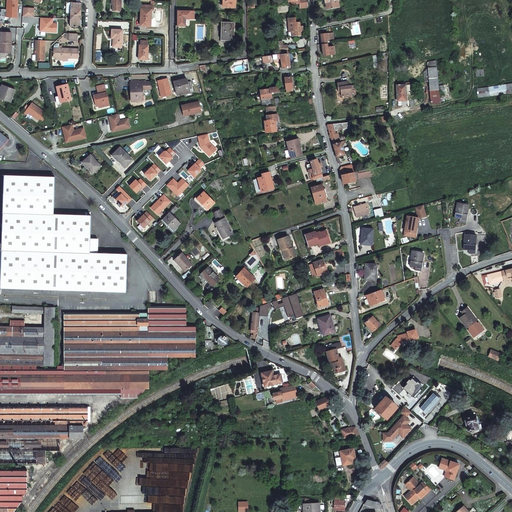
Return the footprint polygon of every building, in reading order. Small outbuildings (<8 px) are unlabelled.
[(71,0),(67,0),(67,1),(66,14),(71,14),(81,15),(81,3),(80,1),(80,0),(71,0)] [(120,0),(110,0),(111,1),(110,3),(112,3),(112,5),(112,11),(120,11),(120,0)] [(223,0),(224,2),(224,9),(235,9),(236,3),(235,0),(223,0)] [(325,0),(326,3),(327,7),(327,10),(339,7),(339,3),(338,1),(337,0),(325,0)] [(139,26),(149,27),(150,10),(152,11),(152,6),(140,6),(139,26)] [(189,17),(194,17),(194,13),(193,10),(189,10),(178,11),(179,26),(177,26),(180,60),(188,59),(193,59),(191,45),(190,25),(189,25),(185,25),(185,23),(184,18),(189,17)] [(81,15),(71,14),(70,22),(70,26),(80,27),(81,15)] [(293,32),(295,31),(296,36),(301,36),(301,34),(303,34),(302,27),(300,27),(300,24),(300,23),(297,23),(296,18),(292,18),(292,24),(293,32)] [(234,24),(234,22),(223,22),(222,40),(233,40),(234,24)] [(113,39),(113,44),(112,48),(120,48),(121,44),(122,31),(111,30),(110,39),(113,39)] [(6,53),(6,52),(8,52),(8,48),(11,48),(11,43),(11,33),(1,33),(0,53),(6,53)] [(320,34),(321,39),(322,46),(324,55),(329,55),(328,47),(327,46),(326,39),(328,39),(328,37),(327,33),(320,34)] [(36,37),(36,40),(34,40),(34,43),(34,48),(36,48),(35,51),(35,57),(44,57),(45,37),(36,37)] [(288,51),(287,46),(286,46),(284,46),(283,41),(279,41),(280,55),(288,53),(288,51)] [(140,47),(139,46),(138,60),(147,61),(148,47),(146,47),(147,43),(140,42),(140,47)] [(57,48),(57,46),(54,46),(53,56),(77,57),(78,47),(76,47),(75,49),(57,48)] [(288,53),(280,55),(281,59),(281,61),(283,71),(293,70),(292,56),(289,56),(288,53)] [(428,62),(429,68),(429,77),(431,103),(431,104),(439,104),(439,103),(440,102),(443,101),(443,96),(445,96),(444,86),(438,86),(438,77),(441,77),(441,67),(437,67),(436,62),(428,62)] [(176,87),(178,95),(193,91),(189,80),(186,81),(185,79),(173,82),(174,88),(176,87)] [(148,90),(147,86),(144,81),(129,81),(129,100),(129,101),(141,101),(141,90),(148,90)] [(341,89),(341,92),(342,97),(350,96),(350,95),(350,92),(352,91),(352,86),(348,86),(348,82),(338,83),(339,89),(341,89)] [(477,97),(511,92),(511,82),(476,88),(477,97)] [(398,101),(406,101),(406,97),(408,97),(411,97),(410,84),(397,85),(398,101)] [(94,100),(95,105),(95,108),(107,105),(106,100),(102,85),(94,87),(97,95),(90,97),(90,100),(91,101),(94,100)] [(53,98),(53,99),(55,105),(69,101),(69,100),(65,86),(54,88),(57,97),(53,98)] [(0,100),(8,103),(9,96),(11,91),(0,87),(0,88),(0,100)] [(272,94),(279,93),(279,87),(269,88),(270,89),(261,91),(261,95),(266,95),(272,94)] [(30,104),(22,115),(25,117),(27,114),(37,122),(43,114),(30,104)] [(180,108),(182,116),(199,112),(198,104),(180,108)] [(264,122),(266,133),(276,132),(275,123),(275,121),(278,120),(277,114),(267,116),(268,121),(264,122)] [(106,117),(107,121),(108,125),(109,126),(110,125),(111,128),(109,128),(110,133),(128,128),(126,121),(126,119),(117,121),(116,115),(106,117)] [(344,154),(343,153),(344,152),(346,152),(343,141),(339,142),(339,141),(337,141),(338,142),(336,143),(334,135),(336,134),(333,124),(327,125),(335,152),(336,156),(344,154)] [(61,128),(63,138),(65,137),(66,144),(85,139),(82,129),(72,132),(71,126),(61,128)] [(0,145),(2,148),(11,137),(0,129),(0,145)] [(297,158),(302,157),(301,152),(300,148),(297,140),(287,143),(289,152),(291,160),(297,158)] [(131,159),(125,153),(119,148),(116,151),(112,154),(114,156),(118,160),(118,161),(124,167),(131,159)] [(99,167),(93,161),(89,156),(82,162),(88,169),(87,170),(91,175),(99,167)] [(308,165),(313,179),(313,180),(323,177),(319,168),(322,167),(321,163),(318,164),(317,160),(314,161),(313,159),(309,161),(311,164),(308,165)] [(340,169),(342,175),(354,173),(352,164),(341,167),(340,169)] [(368,169),(354,173),(342,175),(343,179),(343,184),(356,181),(355,179),(355,178),(370,175),(368,169)] [(259,178),(258,178),(261,191),(273,188),(269,172),(262,174),(262,177),(259,178)] [(30,175),(4,174),(4,178),(3,231),(1,280),(1,288),(50,289),(127,291),(128,254),(90,253),(91,215),(54,213),(55,176),(30,175)] [(326,201),(322,185),(311,188),(316,204),(326,201)] [(206,211),(213,204),(209,199),(202,193),(194,201),(206,211)] [(467,203),(456,201),(454,216),(459,217),(459,220),(464,221),(467,203)] [(369,214),(366,204),(352,208),(356,218),(369,214)] [(214,213),(218,221),(215,223),(222,238),(223,238),(232,233),(220,209),(215,211),(214,213)] [(172,232),(179,224),(174,220),(168,214),(161,221),(172,232)] [(417,218),(406,216),(405,222),(404,231),(409,232),(409,235),(414,236),(417,218)] [(373,230),(362,229),(360,245),(371,246),(373,230)] [(315,232),(305,236),(309,247),(318,243),(319,246),(330,242),(326,231),(316,234),(315,232)] [(467,248),(467,249),(467,252),(473,252),(473,249),(475,234),(463,233),(461,248),(467,248)] [(288,236),(277,240),(280,248),(281,251),(283,250),(286,260),(297,256),(294,247),(292,247),(288,236)] [(423,253),(411,251),(409,266),(415,267),(414,270),(420,271),(423,253)] [(192,264),(182,253),(175,260),(186,270),(192,264)] [(327,273),(323,260),(313,263),(317,276),(327,273)] [(216,277),(216,276),(215,276),(219,272),(212,264),(201,274),(203,276),(211,286),(218,279),(216,277)] [(375,264),(365,265),(364,278),(364,280),(375,280),(375,264)] [(503,280),(503,279),(511,277),(511,278),(511,279),(511,280),(511,267),(503,270),(503,273),(501,273),(501,270),(486,274),(487,279),(489,283),(503,280)] [(243,269),(236,277),(234,279),(245,289),(254,279),(243,269)] [(328,305),(323,289),(313,292),(317,308),(328,305)] [(369,304),(370,305),(384,300),(380,291),(366,297),(367,299),(365,300),(364,302),(365,304),(366,305),(369,304)] [(277,300),(260,306),(259,316),(267,317),(268,308),(273,306),(274,310),(283,307),(287,318),(294,315),(295,318),(305,315),(297,293),(282,298),(283,303),(278,304),(277,300)] [(64,369),(0,369),(0,394),(121,395),(121,389),(143,388),(149,384),(149,370),(168,369),(168,357),(195,357),(195,325),(186,325),(186,309),(148,307),(148,319),(139,319),(139,313),(64,313),(64,369)] [(43,366),(53,366),(54,307),(53,307),(44,307),(44,314),(44,327),(43,366)] [(461,311),(464,314),(459,318),(466,327),(476,320),(466,307),(461,311)] [(325,335),(335,332),(333,328),(329,315),(317,319),(320,328),(320,329),(323,329),(325,335)] [(369,315),(363,321),(365,323),(363,324),(367,328),(370,332),(375,328),(379,324),(372,315),(367,320),(366,319),(370,316),(369,315)] [(0,364),(43,366),(44,327),(25,327),(24,321),(10,320),(10,326),(0,325),(0,364)] [(417,330),(409,332),(411,339),(419,337),(417,330)] [(399,336),(392,344),(397,348),(403,341),(409,339),(408,333),(398,335),(399,336)] [(218,340),(218,342),(218,343),(219,344),(219,345),(220,345),(221,346),(222,346),(223,346),(225,346),(226,345),(227,344),(228,343),(228,342),(229,340),(228,338),(227,338),(227,337),(226,336),(225,336),(224,336),(223,336),(222,336),(221,336),(220,337),(219,338),(218,338),(218,339),(218,340)] [(334,364),(335,369),(338,368),(339,373),(347,370),(342,358),(340,359),(337,350),(342,348),(340,343),(329,346),(330,351),(326,352),(331,365),(334,364)] [(486,359),(495,364),(498,357),(489,353),(487,357),(486,359)] [(282,383),(280,374),(273,376),(272,371),(261,374),(264,387),(282,383)] [(282,399),(297,396),(295,385),(280,388),(281,392),(273,394),(274,398),(275,398),(276,403),(282,402),(281,398),(282,398),(282,399)] [(412,386),(409,390),(415,396),(414,398),(415,399),(417,401),(418,401),(420,399),(423,395),(412,386)] [(323,399),(322,398),(321,399),(321,400),(315,402),(320,410),(331,405),(336,402),(333,397),(327,398),(323,399)] [(384,397),(383,399),(374,408),(386,419),(396,406),(387,399),(384,397)] [(0,463),(46,464),(46,451),(60,451),(60,439),(69,439),(69,426),(83,426),(86,425),(88,423),(88,407),(0,406),(0,463)] [(405,425),(408,422),(405,419),(410,413),(404,408),(399,413),(403,417),(387,434),(382,434),(382,442),(390,442),(397,434),(402,439),(410,430),(407,427),(405,428),(405,426),(405,425)] [(481,420),(478,421),(477,413),(474,413),(475,415),(464,418),(466,426),(468,425),(468,428),(467,430),(469,433),(471,432),(483,429),(481,420)] [(79,439),(84,435),(83,426),(69,426),(69,439),(79,439)] [(356,427),(353,427),(345,429),(346,431),(343,432),(344,437),(360,438),(356,427)] [(353,449),(339,451),(342,466),(351,464),(352,463),(352,462),(351,460),(356,459),(353,449)] [(387,463),(385,460),(385,459),(382,462),(379,465),(382,469),(387,463)] [(34,470),(28,470),(27,470),(0,469),(0,494),(25,495),(28,491),(28,483),(34,483),(34,470)] [(405,486),(408,490),(407,492),(401,497),(408,505),(416,498),(417,499),(420,497),(421,498),(427,492),(421,485),(418,487),(411,480),(405,486)] [(25,495),(0,494),(0,506),(17,507),(24,497),(25,495)] [(335,498),(335,509),(343,510),(343,501),(342,501),(342,498),(335,498)] [(364,505),(376,508),(376,502),(367,500),(364,505)] [(319,511),(319,503),(303,503),(303,511),(319,511)]
